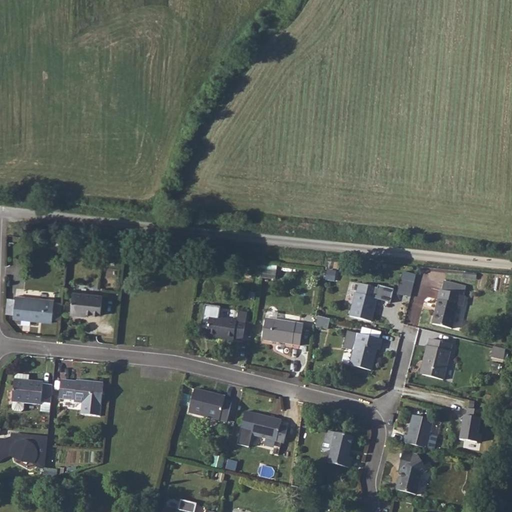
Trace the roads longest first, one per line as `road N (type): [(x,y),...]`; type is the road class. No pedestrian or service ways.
road 1 (residential): [(0,209),(511,266)]
road 2 (residential): [(0,345),(188,364),(350,405),(375,419)]
